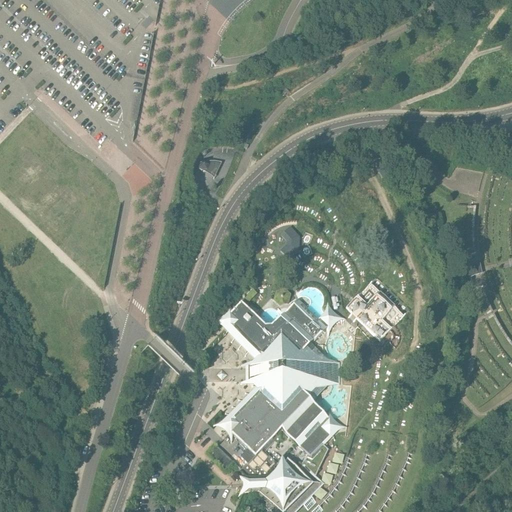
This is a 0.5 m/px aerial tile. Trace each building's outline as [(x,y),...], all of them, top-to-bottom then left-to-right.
[(280,93),(283,97),(289,93),(285,89),(280,93)] [(221,164),(199,160),(197,164),(196,167),(214,180),(221,164)] [(398,174),(389,160),(375,168),(384,183),(398,174)] [(290,229),(280,237),(286,244),(286,246),(280,251),(289,261),(299,252),(299,239),(290,229)] [(481,264),(470,266),(474,284),(484,282),(481,264)] [(375,279),(346,308),(378,341),(408,311),(375,279)] [(235,299),(245,307),(257,296),(247,287),(235,299)] [(274,300),(280,306),(289,304),(291,295),(285,290),(277,292),(274,300)] [(225,321),(226,322),(261,357),(261,374),(262,394),(226,430),(247,449),(240,456),(248,463),(281,429),(308,455),(325,438),(337,426),(309,400),(325,382),(330,382),(329,362),(326,362),(308,345),(324,327),(315,318),(298,301),(271,329),(265,329),(263,327),(239,304),(225,321)] [(321,482),(292,511),(392,511),(404,494),(421,453),(346,450),(344,458),(325,438),(308,455),(301,463),(303,465),(321,482)] [(218,449),(211,457),(227,470),(234,462),(218,449)] [(265,504),(272,510),(273,511),(292,511),(321,482),(303,465),(298,470),(287,460),(270,478),(243,478),(244,484),(244,490),(259,490),(269,499),(265,504)] [(268,476),(275,467),(268,461),(261,471),(268,476)]
